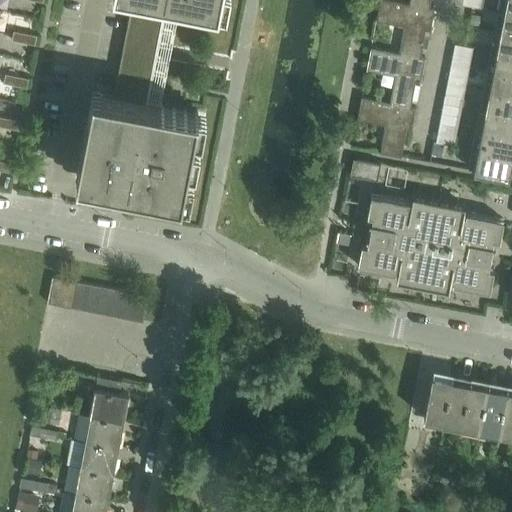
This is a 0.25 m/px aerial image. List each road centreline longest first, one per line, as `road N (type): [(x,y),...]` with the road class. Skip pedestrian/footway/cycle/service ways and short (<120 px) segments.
road 1 (residential): [(511,352),(315,314),(195,258)]
road 2 (residential): [(146,511),(195,258)]
road 3 (residential): [(195,258),(0,220)]
road 4 (residential): [(423,139),(449,0)]
